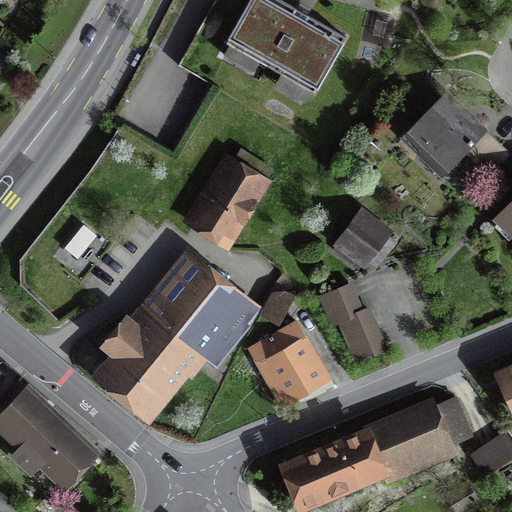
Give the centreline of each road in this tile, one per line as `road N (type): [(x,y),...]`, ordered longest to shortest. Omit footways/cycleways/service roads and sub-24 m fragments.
road 1 (residential): [(176,485),(511,342)]
road 2 (residential): [(176,485),(0,329)]
road 3 (primary): [(0,189),(128,0)]
